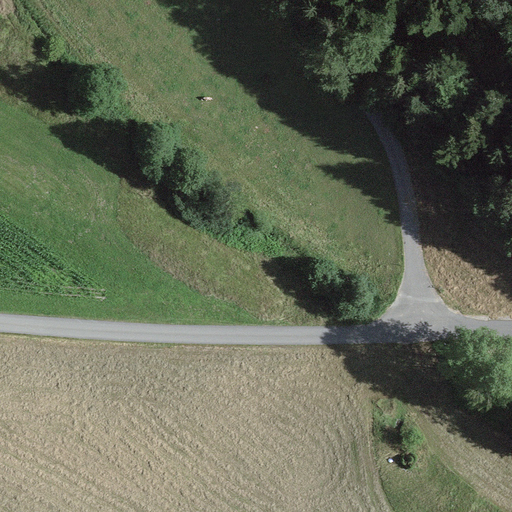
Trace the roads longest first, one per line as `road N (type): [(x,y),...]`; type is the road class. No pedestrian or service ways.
road 1 (unclassified): [(0,325),(192,337),(419,329)]
road 2 (unclassified): [(296,0),(393,149),(419,329)]
